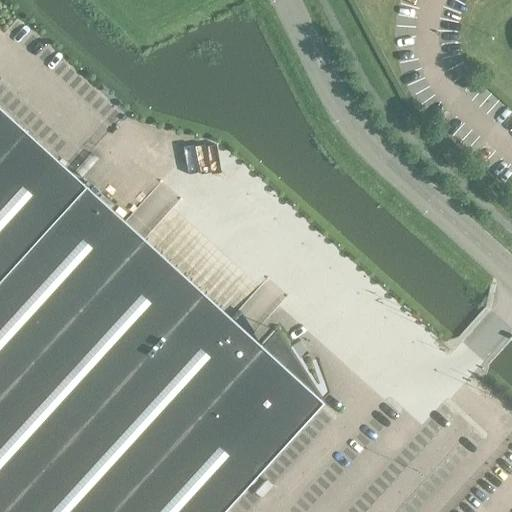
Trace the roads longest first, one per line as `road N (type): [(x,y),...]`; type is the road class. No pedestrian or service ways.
road 1 (unclassified): [(511,274),(366,141),(286,0)]
road 2 (unknown): [(433,511),(493,441),(425,403)]
